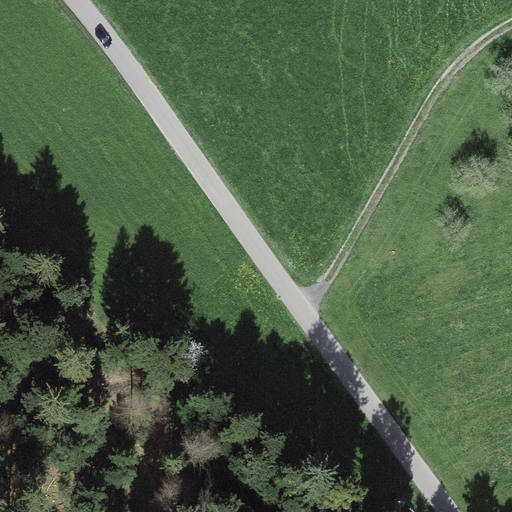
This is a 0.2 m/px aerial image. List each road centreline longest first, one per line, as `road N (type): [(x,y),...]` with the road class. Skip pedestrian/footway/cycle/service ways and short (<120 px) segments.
road 1 (unclassified): [(442,511),(70,0)]
road 2 (track): [(511,21),(480,40),(428,97),(299,314)]
